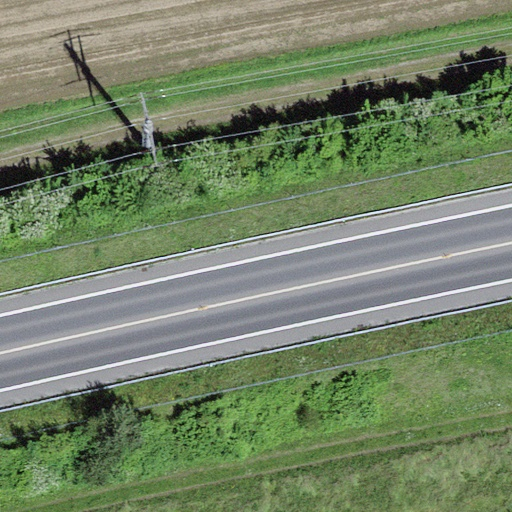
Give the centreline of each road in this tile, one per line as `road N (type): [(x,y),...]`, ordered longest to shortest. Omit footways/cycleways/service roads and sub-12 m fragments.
road 1 (track): [(0,163),(511,49)]
road 2 (trunk): [(511,248),(0,358)]
